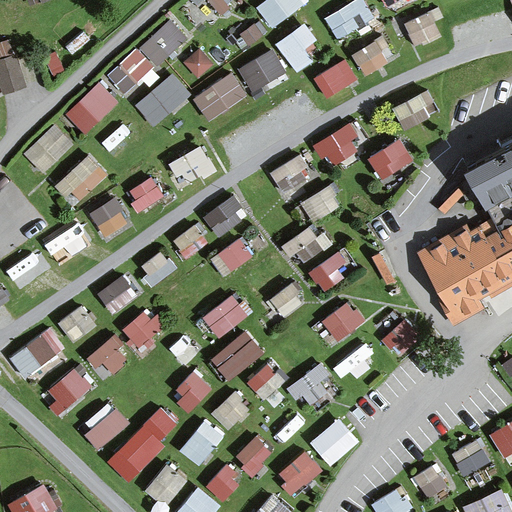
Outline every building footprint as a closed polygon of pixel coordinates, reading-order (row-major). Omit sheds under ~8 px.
[(343,28),(380,7),(376,0),(334,0),(329,3),(343,28)] [(426,0),(408,7),(419,35),(446,24),(436,0),(426,0)] [(173,3),(111,63),(131,82),(192,23),(173,3)] [(300,59),(318,47),(309,33),(321,25),(310,8),(279,28),(300,59)] [(356,39),(371,64),(395,50),(380,25),(356,39)] [(276,34),(242,55),(256,78),(290,58),(276,34)] [(204,36),(188,49),(201,66),(218,53),(204,36)] [(0,84),(3,93),(27,85),(17,52),(13,53),(9,38),(0,41),(0,84)] [(331,86),(363,66),(349,44),(317,64),(331,86)] [(236,58),(197,84),(213,108),(252,82),(236,58)] [(158,114),(195,82),(176,60),(139,92),(158,114)] [(101,67),(69,102),(91,122),(123,88),(101,67)] [(396,89),(409,118),(444,103),(431,74),(396,89)] [(354,107),(318,129),(335,156),(371,134),(354,107)] [(28,139),(47,161),(79,133),(59,111),(28,139)] [(386,167),(419,148),(404,122),(371,142),(386,167)] [(206,130),(173,147),(188,175),(220,158),(206,130)] [(466,225),(420,249),(445,294),(439,297),(453,322),(485,305),(480,296),(489,292),(492,297),(511,285),(511,135),(466,161),(496,216),(469,231),(466,225)] [(288,185),(320,169),(306,140),(274,155),(288,185)] [(59,171),(78,194),(114,166),(95,142),(59,171)] [(145,199),(170,184),(157,161),(131,177),(145,199)] [(304,188),(316,210),(346,194),(333,172),(304,188)] [(207,200),(222,225),(251,207),(236,182),(207,200)] [(109,225),(134,209),(118,183),(93,199),(109,225)] [(458,187),(438,208),(444,214),(464,193),(458,187)] [(68,250),(96,232),(82,209),(54,227),(68,250)] [(313,213),(288,228),(303,253),(329,238),(313,213)] [(228,266),(257,245),(243,225),(214,246),(228,266)] [(41,235),(12,255),(28,277),(56,257),(41,235)] [(143,253),(159,274),(182,257),(166,236),(143,253)] [(326,278),(359,260),(345,237),(313,255),(326,278)] [(119,303),(145,283),(128,260),(101,280),(119,303)] [(288,307),(310,290),(294,269),(272,286),(288,307)] [(206,303),(223,326),(254,304),(236,281),(206,303)] [(356,287),(326,304),(339,327),(369,311),(356,287)] [(62,308),(78,329),(101,313),(85,291),(62,308)] [(126,316),(142,335),(164,316),(148,297),(126,316)] [(57,316),(13,340),(27,363),(70,339),(57,316)] [(233,369),(270,342),(251,317),(215,344),(233,369)] [(95,340),(114,365),(136,348),(116,323),(95,340)] [(252,369),(269,387),(289,368),(272,350),(252,369)] [(80,354),(49,379),(65,398),(96,373),(80,354)] [(176,385),(195,402),(218,376),(199,359),(176,385)] [(235,420),(256,399),(237,380),(216,401),(235,420)] [(85,411),(103,434),(134,411),(116,388),(85,411)] [(112,447),(132,468),(185,415),(164,394),(112,447)] [(208,408),(184,437),(205,453),(228,424),(208,408)] [(506,444),(511,440),(511,408),(494,417),(506,444)] [(257,424),(239,447),(260,464),(278,441),(257,424)] [(457,437),(466,462),(494,451),(485,427),(457,437)] [(301,483),(328,456),(308,435),(280,462),(301,483)] [(433,486),(454,473),(439,449),(418,462),(433,486)] [(171,495),(193,470),(171,450),(149,476),(171,495)] [(229,490),(248,468),(229,452),(210,474),(229,490)] [(49,470),(12,487),(24,511),(28,511),(62,496),(49,470)] [(375,489),(388,511),(390,511),(417,497),(403,473),(375,489)] [(511,485),(506,473),(466,492),(476,511),(503,511),(511,508),(511,485)] [(203,474),(176,503),(186,511),(210,511),(226,495),(203,474)] [(254,506),(260,511),(288,511),(298,502),(276,482),(254,506)] [(464,511),(458,497),(424,511),(464,511)]
